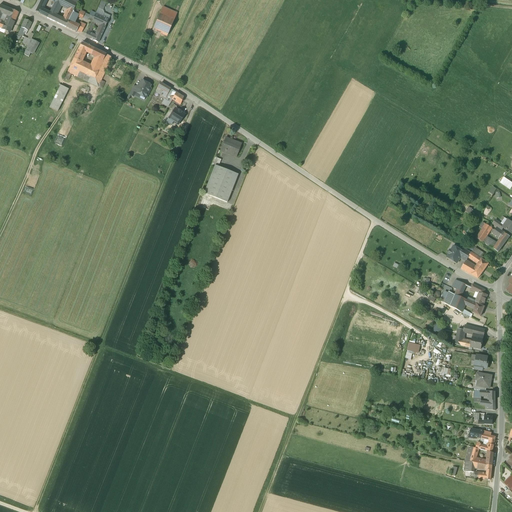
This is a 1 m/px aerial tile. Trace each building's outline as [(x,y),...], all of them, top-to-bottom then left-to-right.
[(73,2),(68,0),(56,0),(55,1),(55,2),(61,5),(69,9),(73,2)] [(110,3),(105,1),(102,10),(107,12),(110,3)] [(52,9),(49,13),(54,16),(59,6),(60,7),(61,5),(55,2),(54,4),(52,9)] [(8,8),(0,5),(0,19),(2,15),(4,11),(9,14),(11,9),(8,8)] [(163,7),(159,14),(174,20),(177,13),(163,7)] [(42,10),(38,8),(36,12),(45,17),(48,13),(47,12),(42,10)] [(13,16),(10,23),(13,24),(14,25),(19,13),(11,9),(9,14),(13,16)] [(72,14),(67,11),(63,20),(68,22),(72,14)] [(73,12),(68,21),(74,24),(77,16),(78,15),(73,12)] [(103,18),(95,14),(93,18),(92,21),(94,22),(100,25),(101,25),(105,27),(108,20),(107,20),(103,18)] [(159,14),(153,29),(167,36),(174,20),(159,14)] [(63,20),(56,16),(54,21),(66,27),(68,22),(63,20)] [(31,23),(25,20),(21,28),(25,29),(28,31),(31,23)] [(6,21),(4,24),(8,26),(5,31),(10,33),(14,25),(13,24),(11,27),(9,26),(10,23),(6,21)] [(74,24),(68,21),(68,22),(66,27),(76,32),(77,31),(79,26),(74,24)] [(85,26),(80,23),(79,26),(77,31),(81,33),(85,26)] [(27,47),(29,43),(31,39),(33,34),(30,33),(27,39),(25,38),(22,43),(26,45),(25,46),(27,47)] [(95,36),(89,34),(87,38),(98,42),(99,39),(95,36)] [(37,43),(32,40),(31,39),(29,43),(27,47),(25,51),(30,53),(32,54),(37,43)] [(94,49),(81,43),(74,58),(81,62),(86,51),(91,53),(94,49)] [(106,54),(94,49),(91,53),(91,55),(95,56),(90,66),(91,66),(87,75),(90,76),(94,79),(106,54)] [(106,54),(94,79),(100,81),(101,80),(112,57),(106,54)] [(81,62),(74,58),(69,67),(83,73),(87,65),(81,62)] [(83,73),(69,67),(67,72),(71,74),(80,79),(83,73)] [(87,75),(83,73),(80,79),(87,82),(90,76),(87,75)] [(94,79),(90,76),(87,82),(98,87),(100,81),(94,79)] [(150,85),(142,82),(140,85),(138,86),(138,87),(137,87),(135,90),(136,91),(141,93),(140,94),(141,94),(141,96),(144,97),(145,97),(146,97),(150,89),(148,88),(150,85)] [(170,89),(161,83),(158,87),(164,91),(168,93),(168,92),(170,89)] [(69,89),(61,85),(49,107),(57,111),(69,89)] [(183,97),(179,95),(175,102),(180,105),(183,97)] [(178,111),(175,109),(169,118),(178,124),(184,115),(181,112),(179,110),(178,111)] [(233,141),(226,138),(220,151),(236,157),(241,145),(232,142),(233,141)] [(221,160),(215,157),(212,165),(215,166),(218,167),(221,160)] [(218,167),(215,166),(204,194),(227,203),(238,175),(218,167)] [(511,186),(511,183),(504,178),(501,183),(510,190),(511,186)] [(504,226),(496,220),(492,225),(501,231),(503,228),(504,226)] [(511,222),(508,220),(504,226),(503,228),(511,234),(511,222)] [(495,230),(486,225),(482,230),(476,238),(482,242),(485,239),(490,231),(493,233),(495,230)] [(505,234),(496,227),(495,230),(493,233),(501,239),(505,234)] [(501,239),(498,243),(503,246),(510,237),(505,234),(501,239)] [(491,244),(485,239),(482,242),(483,243),(494,250),(496,246),(495,245),(491,244)] [(496,246),(494,250),(498,252),(503,246),(498,243),(496,246)] [(463,252),(453,246),(451,251),(449,251),(449,253),(449,254),(447,257),(450,259),(452,259),(453,260),(453,261),(457,263),(460,258),(461,259),(464,253),(463,252)] [(475,247),(471,253),(475,255),(480,258),(484,253),(475,247)] [(471,253),(465,249),(463,252),(464,253),(461,259),(465,262),(467,260),(468,257),(471,253)] [(480,258),(475,255),(472,260),(480,265),(480,266),(480,267),(484,261),(483,261),(480,258)] [(479,269),(467,260),(465,262),(461,269),(478,279),(483,272),(479,269)] [(480,267),(479,269),(483,272),(488,264),(484,261),(480,267)] [(466,285),(458,282),(455,289),(457,290),(455,295),(456,295),(460,297),(466,285)] [(479,288),(472,284),(471,287),(470,289),(476,291),(477,292),(483,294),(484,290),(479,288)] [(483,294),(477,292),(477,293),(478,293),(476,300),(475,303),(482,306),(487,295),(483,294)] [(455,295),(449,293),(446,299),(445,303),(451,306),(456,295),(455,295)] [(460,297),(456,295),(451,306),(462,313),(463,310),(465,305),(467,300),(460,297)] [(482,306),(475,303),(468,300),(467,300),(465,305),(474,309),(473,313),(480,316),(484,307),(482,306)] [(472,315),(463,310),(462,313),(471,318),(472,315)] [(472,327),(469,326),(465,325),(464,330),(464,332),(473,335),(473,334),(475,328),(472,327)] [(464,330),(458,329),(456,341),(455,344),(461,346),(462,341),(463,337),(464,332),(464,330)] [(477,335),(473,334),(473,335),(472,343),(471,348),(472,348),(480,350),(483,337),(477,335)] [(487,358),(476,356),(474,367),(483,368),(487,369),(488,364),(486,364),(487,358)] [(439,367),(437,374),(443,375),(444,374),(449,375),(450,369),(439,367)] [(491,376),(477,374),(475,381),(478,381),(477,386),(486,388),(489,389),(491,376)] [(495,397),(491,397),(491,400),(490,404),(486,403),(483,402),(482,402),(480,402),(480,403),(480,405),(488,406),(488,410),(495,411),(495,397)] [(483,431),(471,428),(469,438),(474,439),(474,437),(481,439),(482,434),(483,431)] [(494,442),(485,440),(483,446),(480,445),(479,449),(488,451),(492,453),(494,442)] [(469,447),(466,461),(470,462),(475,463),(476,458),(478,451),(478,449),(475,448),(469,447)] [(490,481),(491,474),(485,473),(478,473),(478,475),(475,474),(475,480),(490,481)]
